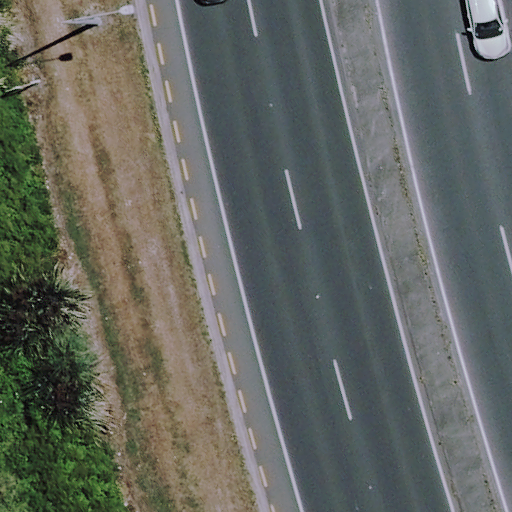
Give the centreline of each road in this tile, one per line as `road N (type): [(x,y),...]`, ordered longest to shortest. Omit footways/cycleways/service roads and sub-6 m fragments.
road 1 (secondary): [(387,511),(335,340),(260,0)]
road 2 (secondary): [(448,0),(511,262)]
